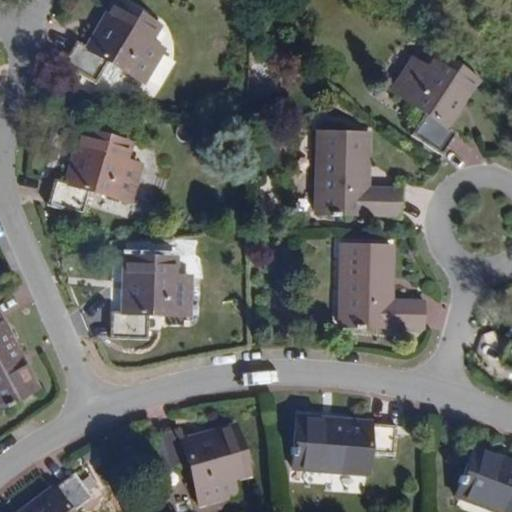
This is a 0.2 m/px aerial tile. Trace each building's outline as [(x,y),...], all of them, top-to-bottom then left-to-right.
[(150,45),(158,30),(116,5),(88,52),(78,46),(65,70),(96,89),(109,67),(143,87),(164,53),(150,45)] [(446,129),(477,82),(435,54),(425,69),(413,61),(392,93),(425,116),(411,138),(442,159),(457,137),(446,129)] [(126,207),(137,169),(121,165),(127,147),(79,133),(62,185),(52,182),(43,208),(79,219),(87,195),(126,207)] [(366,188),(367,134),(316,133),(316,175),(325,176),(325,214),(404,214),(403,189),(366,188)] [(392,304),(392,248),(341,248),(341,291),(350,291),(350,329),(428,330),(428,305),(392,304)] [(189,320),(190,281),(175,281),(175,262),(124,261),(122,319),(111,318),(110,345),(148,346),(149,320),(189,320)] [(0,319),(0,404),(35,387),(3,318),(0,319)] [(511,356),(505,355),(497,383),(511,387),(511,356)] [(367,425),(290,419),(287,465),(330,469),(330,474),(361,477),(365,457),(390,458),(393,430),(367,428),(367,425)] [(240,487),(229,437),(177,450),(175,438),(150,444),(156,478),(182,473),(190,511),(225,505),(223,491),(240,487)] [(511,511),(511,463),(469,447),(454,487),(492,503),(491,508),(501,511),(511,511)] [(73,511),(87,502),(71,480),(50,495),(49,492),(21,511),(73,511)]
